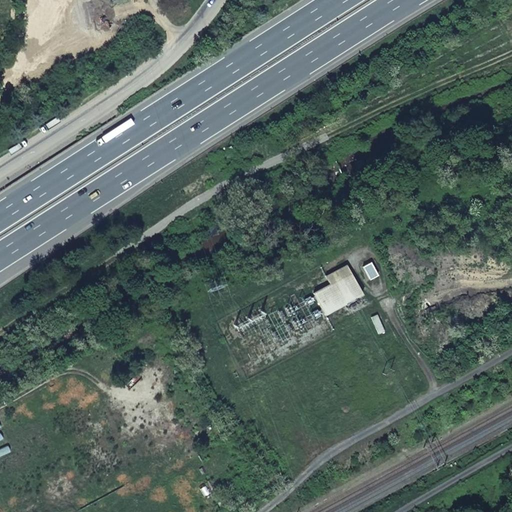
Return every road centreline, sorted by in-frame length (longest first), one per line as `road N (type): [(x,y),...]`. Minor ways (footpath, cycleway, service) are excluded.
road 1 (unknown): [(0,327),(252,162),(511,35)]
road 2 (trunk): [(0,256),(400,0)]
road 3 (trunk): [(339,0),(0,216)]
road 4 (tertiary): [(0,173),(132,88),(218,0)]
road 5 (residential): [(511,442),(392,511)]
